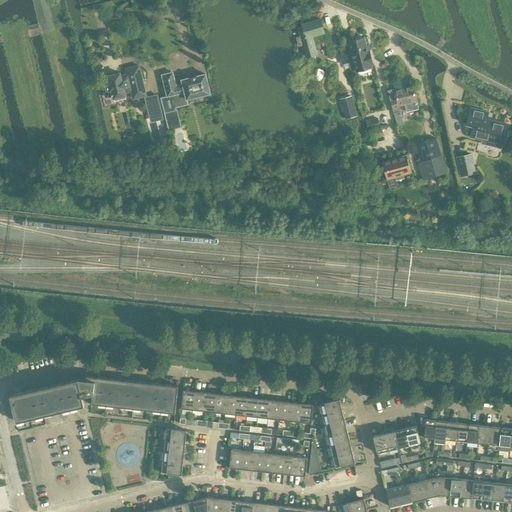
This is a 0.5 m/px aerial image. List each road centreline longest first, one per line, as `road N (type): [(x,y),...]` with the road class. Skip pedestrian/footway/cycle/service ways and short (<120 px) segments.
road 1 (residential): [(362,422),(348,392),(184,373),(85,365),(0,390)]
road 2 (residential): [(74,511),(197,481),(314,492),(375,477)]
road 3 (unclassified): [(511,93),(322,0)]
road 4 (residential): [(511,412),(434,404),(362,422)]
